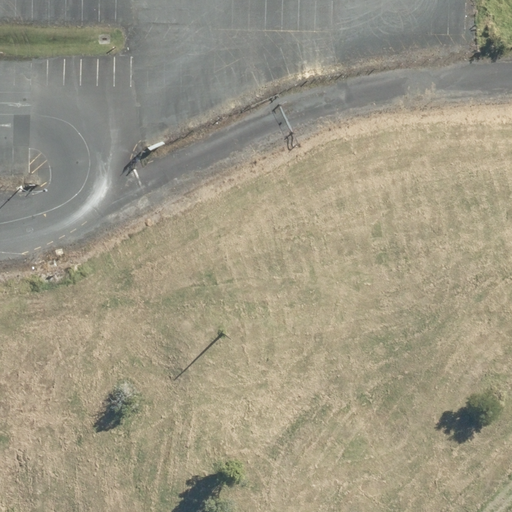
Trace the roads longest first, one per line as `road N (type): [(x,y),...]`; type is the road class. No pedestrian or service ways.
road 1 (track): [(511,60),(270,113),(85,202)]
road 2 (residential): [(0,107),(86,116),(107,144),(98,185),(85,202),(0,227)]
